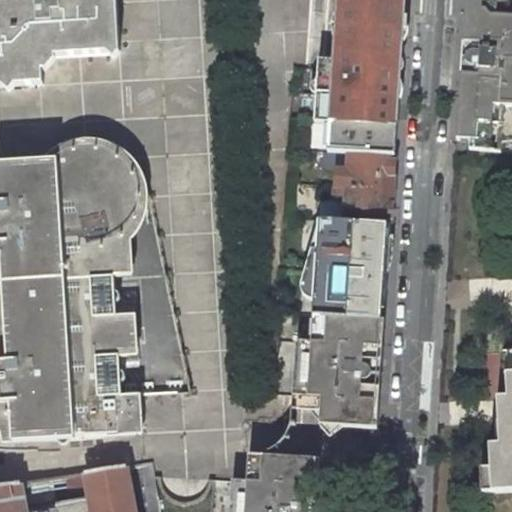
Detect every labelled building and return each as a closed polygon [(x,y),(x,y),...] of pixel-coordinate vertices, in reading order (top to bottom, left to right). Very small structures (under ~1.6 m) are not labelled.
[(58,0),(59,2),(0,5),(0,87),(42,85),(40,57),(118,53),(114,0),(58,0)] [(395,157),(405,0),(345,0),(342,63),(334,62),(319,61),(315,123),(329,124),(338,125),(336,153),(350,154),(395,157)] [(337,0),(334,62),(342,63),(345,0),(337,0)] [(501,153),(502,143),(511,141),(511,0),(465,0),(463,43),(476,45),(475,53),(472,53),(469,54),(467,57),(466,61),(467,64),(469,66),(471,68),(474,68),(474,76),(460,75),(456,140),(470,141),(469,151),(501,153)] [(327,153),(336,153),(338,125),(329,124),(327,153)] [(43,163),(0,166),(0,432),(0,434),(2,445),(75,441),(143,435),(141,395),(122,397),(119,358),(138,357),(136,316),(117,317),(114,277),(134,276),(133,239),(139,230),(143,222),(146,210),(147,203),(146,192),(145,186),(143,179),(139,172),(132,161),(125,155),(119,150),(113,147),(106,144),(100,143),(89,142),(77,143),(64,147),(52,154),(43,163)] [(323,169),(336,170),(349,171),(350,154),(336,153),(327,153),(324,152),(323,169)] [(335,188),(393,192),(395,157),(350,154),(349,171),(336,170),(335,188)] [(393,192),(335,188),(334,201),(347,202),(345,223),(390,226),(393,192)] [(345,223),(347,202),(334,201),(321,200),(320,221),(345,223)] [(381,310),(385,310),(390,226),(345,223),(320,221),(317,221),(313,285),(299,284),(299,288),(299,293),(301,297),(306,301),(312,303),(311,316),(313,316),(380,321),(381,310)] [(381,363),(384,321),(380,321),(313,316),(311,343),(297,343),(294,398),(321,400),(320,413),(319,426),(330,438),(342,428),(377,430),(379,388),(362,387),(363,382),(366,381),(368,380),(370,378),(371,375),(369,369),(366,367),(364,367),(364,362),(381,363)] [(511,352),(504,353),(507,399),(496,399),(499,446),(489,447),(490,470),(481,470),(482,495),(511,492),(511,352)] [(320,413),(321,400),(294,398),(293,411),(320,413)] [(262,455),(262,457),(285,458),(276,447),(262,455)] [(249,456),(247,483),(260,484),(262,457),(249,456)] [(302,507),(300,506),(299,506),(300,501),(317,502),(320,461),(285,458),(262,457),(260,484),(247,483),(233,482),(230,511),(306,511),(305,509),(302,507)] [(0,488),(0,511),(134,511),(126,469),(4,487),(0,488)]
